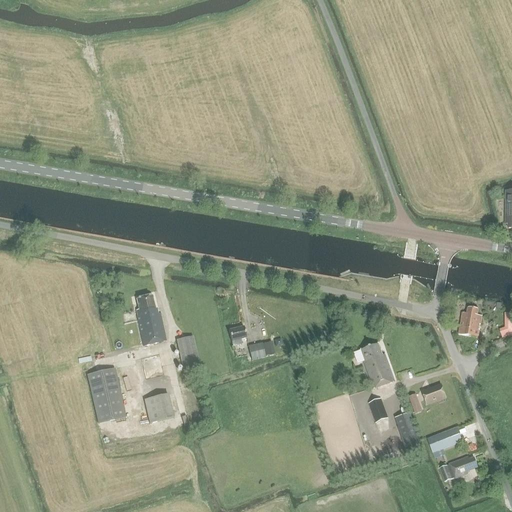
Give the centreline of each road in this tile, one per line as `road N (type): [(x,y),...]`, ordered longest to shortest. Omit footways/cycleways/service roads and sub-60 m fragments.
road 1 (unclassified): [(439,312),(0,226)]
road 2 (tertiary): [(408,231),(0,163)]
road 3 (unclassified): [(408,231),(319,0)]
road 4 (unclassified): [(511,503),(459,364)]
